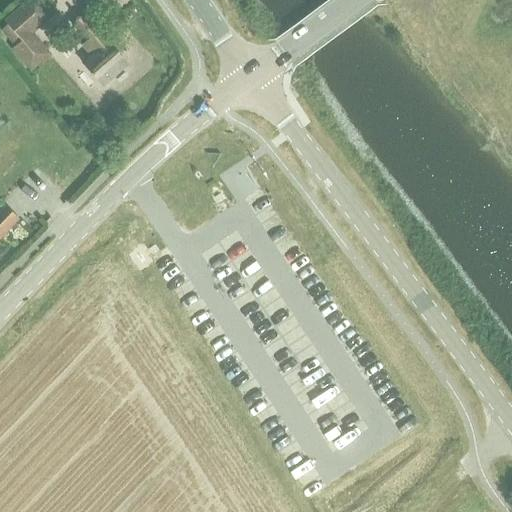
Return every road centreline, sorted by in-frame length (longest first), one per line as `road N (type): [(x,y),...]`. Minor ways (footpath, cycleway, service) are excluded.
road 1 (tertiary): [(511,423),(249,76)]
road 2 (tertiary): [(249,76),(130,177),(0,312)]
road 3 (tertiary): [(249,76),(357,0)]
